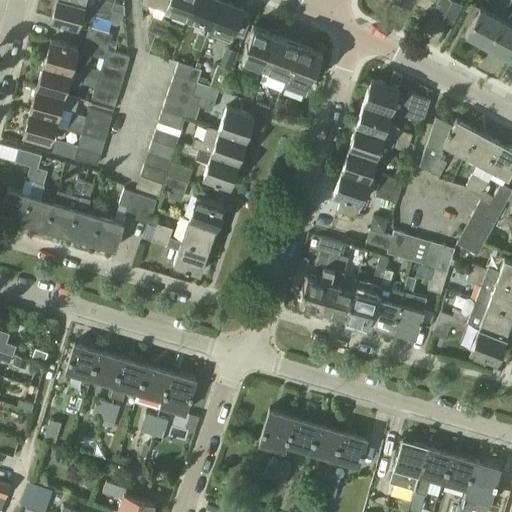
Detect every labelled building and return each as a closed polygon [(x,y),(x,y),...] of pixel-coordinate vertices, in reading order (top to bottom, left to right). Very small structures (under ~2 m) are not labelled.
[(109,18),(112,9),(80,0),(55,0),(50,17),(78,25),(81,16),(93,19),(94,13),(109,18)] [(80,0),(112,9),(114,1),(111,0),(80,0)] [(168,0),(166,6),(188,14),(193,0),(168,0)] [(211,23),(219,0),(193,0),(188,14),(210,23),(211,23)] [(207,34),(201,49),(209,51),(209,52),(214,37),(218,26),(234,32),(243,5),(229,0),(219,0),(211,23),(210,23),(207,34)] [(442,17),(450,0),(437,0),(432,11),(442,17)] [(452,22),(463,3),(456,0),(450,0),(442,17),(452,22)] [(114,1),(112,9),(124,13),(123,4),(114,1)] [(487,44),(502,18),(480,6),(466,32),(487,44)] [(147,29),(156,32),(161,18),(153,15),(147,29)] [(161,18),(156,32),(164,35),(169,21),(161,18)] [(509,55),(511,49),(511,23),(502,18),(487,44),(509,55)] [(263,69),(277,32),(254,24),(242,56),(264,64),(263,69)] [(89,25),(85,37),(108,44),(111,32),(89,25)] [(201,49),(207,34),(198,30),(192,46),(201,49)] [(283,84),(299,41),(277,32),(263,69),(267,71),(265,77),(283,84)] [(85,37),(82,50),(104,56),(106,49),(108,44),(85,37)] [(71,69),(78,46),(51,38),(45,61),(71,69)] [(310,81),(322,50),(299,41),(283,84),(298,89),(302,78),(310,81)] [(218,63),(210,84),(223,88),(231,67),(237,50),(226,45),(219,63),(218,63)] [(104,56),(103,61),(125,67),(129,55),(106,49),(104,56)] [(197,81),(197,79),(201,68),(195,66),(179,60),(175,73),(197,81)] [(80,81),(96,85),(98,77),(83,73),(71,70),(71,69),(45,61),(38,84),(65,92),(69,78),(80,81)] [(100,69),(99,73),(122,79),(125,67),(103,61),(100,69)] [(83,73),(98,77),(99,73),(100,69),(85,64),(83,73)] [(118,91),(120,86),(122,79),(99,73),(98,77),(96,85),(118,91)] [(193,92),(197,81),(175,73),(171,84),(193,92)] [(405,96),(396,93),(398,85),(372,77),(364,100),(423,119),(430,96),(407,89),(405,96)] [(212,109),(219,88),(210,85),(210,84),(197,79),(197,81),(193,92),(193,93),(199,95),(197,103),(212,109)] [(65,92),(38,84),(31,108),(58,116),(70,119),(84,123),(85,119),(86,119),(108,126),(109,126),(112,114),(89,107),(86,115),(73,111),(73,110),(61,106),(65,92)] [(167,96),(189,103),(193,93),(193,92),(171,84),(167,96)] [(118,91),(96,85),(92,97),(115,104),(118,91)] [(185,116),(189,103),(167,96),(163,108),(185,116)] [(423,119),(364,100),(357,122),(410,140),(412,132),(398,127),(399,125),(387,121),(390,109),(422,120),(423,119)] [(246,137),(254,114),(227,105),(219,128),(246,137)] [(82,131),(84,123),(70,119),(58,116),(31,108),(24,131),(51,139),(55,124),(68,127),(82,131)] [(179,134),(185,116),(163,108),(157,126),(179,134)] [(452,123),(436,114),(420,164),(421,165),(438,173),(437,174),(439,175),(447,160),(443,158),(445,154),(442,152),(443,149),(441,148),(445,142),(465,153),(478,128),(456,116),(452,123)] [(105,139),(107,130),(109,126),(108,126),(86,119),(85,119),(82,132),(105,139)] [(407,149),(410,140),(357,122),(349,146),(375,155),(380,141),(392,144),(393,144),(407,149)] [(219,128),(207,125),(203,138),(195,136),(193,144),(211,150),(211,151),(238,160),(246,137),(219,128)] [(175,145),(179,134),(157,126),(153,138),(175,145)] [(486,164),(499,139),(478,128),(465,153),(486,164)] [(102,150),(105,139),(82,132),(79,143),(102,150)] [(75,156),(78,143),(56,137),(52,150),(75,156)] [(171,158),(175,145),(153,138),(149,150),(171,158)] [(508,176),(511,167),(511,146),(499,139),(486,164),(508,176)] [(230,183),(238,160),(211,151),(184,142),(182,150),(196,155),(195,157),(208,161),(203,174),(230,183)] [(98,163),(102,150),(79,143),(75,156),(91,161),(98,163)] [(368,177),(375,155),(349,146),(341,168),(368,177)] [(35,180),(39,166),(38,166),(41,153),(18,147),(15,160),(31,164),(27,178),(35,180)] [(168,170),(171,159),(171,158),(149,150),(145,161),(168,170)] [(188,180),(193,166),(171,159),(168,170),(167,173),(188,180)] [(164,181),(167,173),(168,170),(145,161),(141,173),(163,181),(164,181)] [(39,166),(35,180),(43,183),(47,169),(39,166)] [(362,217),(364,213),(358,211),(360,203),(361,201),(360,201),(368,177),(341,168),(334,192),(341,194),(337,209),(356,216),(362,217)] [(473,188),(481,175),(473,170),(473,171),(465,185),(467,185),(473,188)] [(400,188),(395,186),(398,178),(382,172),(379,181),(400,188)] [(136,186),(159,193),(163,181),(141,173),(136,186)] [(181,200),(188,180),(167,173),(164,181),(160,193),(181,200)] [(481,193),(488,179),(481,175),(473,188),(480,192),(480,193),(481,193)] [(54,199),(46,226),(69,233),(77,206),(81,195),(80,194),(85,180),(77,177),(72,192),(58,188),(54,199)] [(85,180),(80,194),(81,195),(88,197),(93,182),(85,180)] [(396,201),(399,191),(400,188),(379,181),(377,189),(379,190),(378,194),(396,201)] [(501,208),(511,188),(511,187),(500,181),(490,201),(489,202),(501,208)] [(0,208),(0,212),(23,219),(31,192),(7,185),(0,208)] [(124,187),(119,202),(126,205),(124,212),(136,216),(143,194),(124,187)] [(23,219),(46,226),(54,199),(31,192),(23,219)] [(143,194),(136,216),(149,221),(157,198),(143,194)] [(215,225),(223,203),(197,194),(189,216),(215,225)] [(490,201),(481,197),(475,206),(474,208),(495,220),(501,208),(489,202),(490,201)] [(69,233),(92,239),(101,212),(77,206),(69,233)] [(489,230),(495,220),(474,208),(469,218),(489,230)] [(115,246),(123,219),(101,212),(92,239),(115,246)] [(207,247),(215,225),(189,216),(181,239),(207,247)] [(483,241),(489,230),(469,218),(463,229),(483,241)] [(156,225),(155,230),(170,235),(173,227),(157,221),(156,225)] [(148,222),(144,235),(152,238),(155,230),(156,225),(149,222),(148,222)] [(386,247),(390,233),(370,227),(366,241),(386,247)] [(398,254),(404,231),(393,228),(392,234),(390,233),(386,247),(388,247),(387,251),(398,254)] [(477,254),(484,241),(483,241),(463,229),(456,241),(477,254)] [(152,238),(167,243),(167,242),(179,246),(173,262),(199,271),(207,247),(181,239),(170,235),(155,230),(152,238)] [(404,231),(398,254),(410,258),(417,235),(408,232),(404,231)] [(322,307),(343,241),(320,234),(316,247),(330,252),(326,265),(323,264),(320,277),(306,273),(298,300),(322,307)] [(422,262),(428,238),(417,235),(410,258),(422,262)] [(434,265),(441,242),(428,238),(422,262),(434,265)] [(356,278),(356,277),(345,275),(344,270),(349,255),(340,253),(343,241),(322,307),(345,314),(353,287),(356,278)] [(448,269),(455,246),(441,242),(434,265),(448,269)] [(380,284),(381,282),(385,267),(384,267),(387,259),(388,255),(380,253),(373,276),(380,284)] [(495,279),(511,285),(511,259),(504,256),(499,270),(488,265),(487,267),(484,275),(495,279)] [(469,270),(484,275),(487,267),(472,262),(469,270)] [(441,291),(448,269),(434,265),(427,287),(441,291)] [(391,327),(400,300),(403,289),(389,284),(393,269),(385,267),(381,282),(380,284),(380,285),(377,294),(377,293),(369,321),(391,327)] [(487,301),(511,311),(511,285),(495,279),(484,275),(469,270),(466,278),(481,283),(476,297),(487,301)] [(413,291),(416,276),(407,273),(404,288),(403,288),(403,289),(400,300),(391,327),(415,334),(423,307),(427,295),(413,291)] [(371,282),(356,278),(353,287),(345,314),(369,321),(377,293),(377,294),(380,285),(371,282)] [(478,324),(478,323),(504,334),(511,313),(511,311),(487,301),(476,297),(470,312),(455,307),(452,314),(467,320),(468,320),(478,324)] [(467,320),(452,314),(440,310),(432,332),(445,337),(451,323),(464,328),(467,321),(467,320)] [(495,357),(504,334),(478,323),(478,324),(469,347),(495,357)] [(0,349),(12,353),(15,354),(23,357),(30,337),(11,331),(7,342),(0,339),(0,349)] [(35,343),(31,354),(42,358),(46,347),(35,343)] [(73,343),(65,369),(88,376),(96,349),(73,343)] [(0,349),(0,356),(9,360),(12,353),(0,349)] [(96,349),(88,376),(113,383),(120,356),(96,349)] [(15,354),(13,362),(25,366),(28,359),(23,357),(15,354)] [(114,384),(111,394),(122,397),(125,387),(137,390),(145,363),(120,356),(113,383),(114,384)] [(138,391),(135,400),(158,407),(159,403),(169,370),(145,363),(137,390),(138,391)] [(169,370),(159,403),(184,410),(185,411),(196,376),(194,375),(179,371),(179,373),(169,370)] [(26,382),(22,394),(35,398),(39,386),(26,382)] [(109,400),(98,396),(92,416),(103,419),(109,400)] [(25,398),(23,405),(32,407),(34,401),(25,398)] [(103,419),(114,422),(120,403),(109,400),(103,419)] [(282,448),(293,413),(268,406),(258,441),(282,448)] [(140,430),(151,433),(157,414),(146,411),(140,430)] [(308,449),(317,420),(293,413),(282,448),(283,448),(285,442),(308,449)] [(151,433),(163,436),(168,417),(157,414),(151,433)] [(55,441),(61,421),(50,418),(44,438),(55,441)] [(333,456),(341,427),(317,420),(308,449),(333,456)] [(333,456),(357,463),(365,434),(341,427),(333,456)] [(401,435),(393,464),(394,464),(389,480),(413,487),(418,471),(426,442),(401,435)] [(450,449),(426,442),(418,471),(413,487),(409,501),(407,508),(419,511),(430,475),(442,478),(450,449)] [(466,485),(474,456),(450,449),(442,478),(466,485)] [(120,455),(119,461),(129,463),(130,458),(120,455)] [(279,458),(269,455),(263,475),(273,478),(279,458)] [(470,511),(472,506),(485,510),(499,463),(474,456),(466,485),(459,509),(470,511)] [(273,478),(286,482),(292,462),(279,458),(273,478)] [(328,473),(318,470),(312,489),(322,492),(328,473)] [(322,492),(335,496),(341,477),(328,473),(322,492)] [(29,478),(21,502),(46,510),(54,486),(29,478)] [(0,479),(0,494),(2,495),(6,496),(10,483),(7,482),(0,479)] [(107,479),(103,489),(121,496),(117,509),(124,511),(149,511),(154,501),(125,491),(127,486),(107,479)] [(407,508),(409,501),(403,499),(401,507),(407,509),(407,508)]
